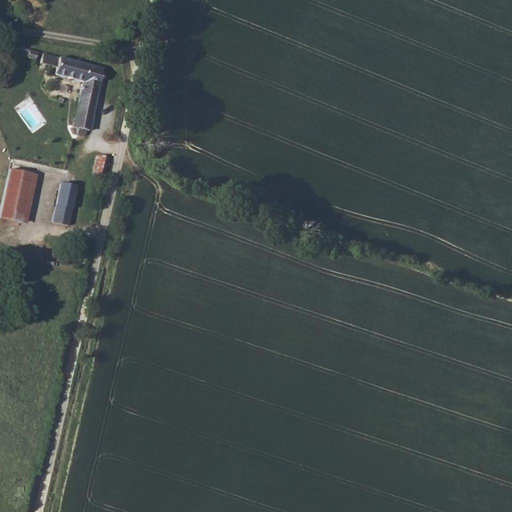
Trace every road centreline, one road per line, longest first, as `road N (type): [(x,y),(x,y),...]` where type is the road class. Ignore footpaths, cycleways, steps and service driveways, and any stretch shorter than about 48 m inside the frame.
road 1 (unclassified): [(39,511),(154,0)]
road 2 (track): [(141,53),(0,26)]
